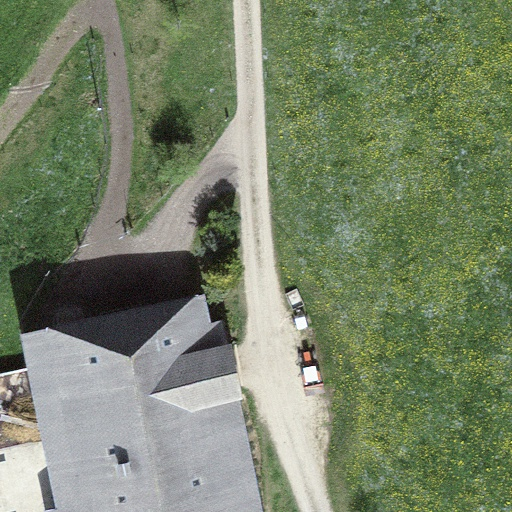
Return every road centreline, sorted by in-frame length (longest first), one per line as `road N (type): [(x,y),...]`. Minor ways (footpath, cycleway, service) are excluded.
road 1 (track): [(318,511),(282,406),(247,0)]
road 2 (track): [(0,126),(85,0)]
